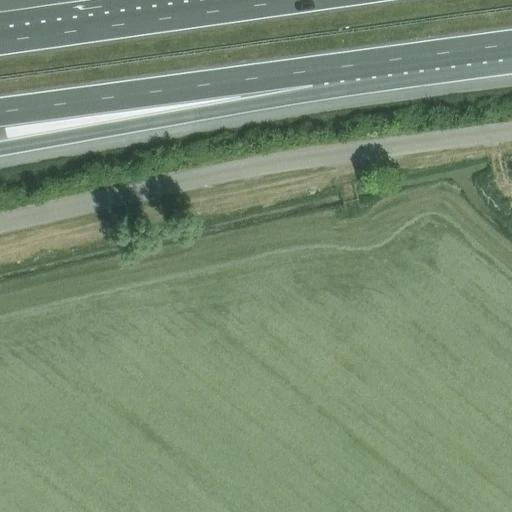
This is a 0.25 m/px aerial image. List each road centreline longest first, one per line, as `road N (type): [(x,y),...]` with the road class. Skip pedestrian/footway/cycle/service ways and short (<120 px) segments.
road 1 (unclassified): [(0,224),(249,168),(511,131)]
road 2 (motorway): [(0,149),(313,93),(460,50)]
road 3 (motorway): [(0,111),(460,50)]
road 4 (motorway): [(302,0),(0,42)]
